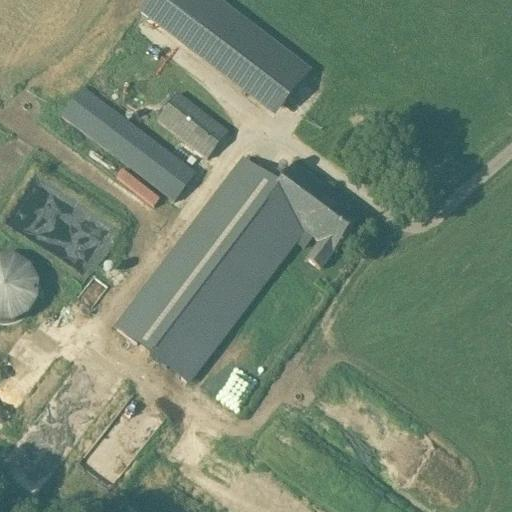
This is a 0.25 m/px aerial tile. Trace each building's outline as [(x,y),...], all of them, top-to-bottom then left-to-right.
[(214,0),(150,0),(148,3),(283,107),(309,73),(214,0)] [(174,206),(196,177),(82,90),(60,119),(174,206)] [(207,163),(229,134),(178,95),(156,124),(207,163)] [(183,382),(289,243),(303,253),(312,240),(266,206),(278,190),(245,164),(117,333),(183,382)] [(278,190),(266,206),(312,240),(318,245),(305,262),(319,273),(361,217),(295,168),(278,190)] [(32,263),(0,261),(0,323),(30,324),(32,263)]
